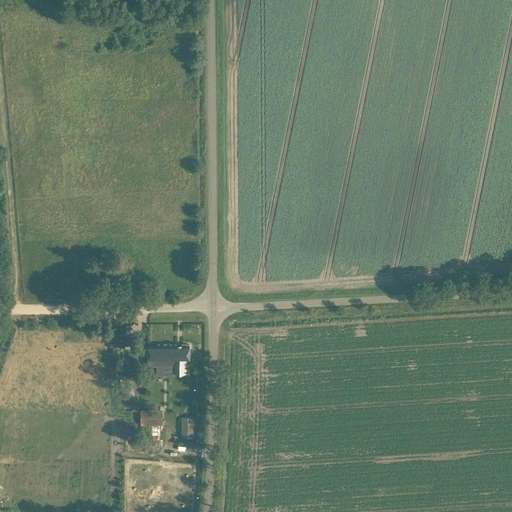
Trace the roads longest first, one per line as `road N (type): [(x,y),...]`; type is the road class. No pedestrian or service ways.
road 1 (unclassified): [(214,308),(212,0)]
road 2 (unclassified): [(214,308),(511,292)]
road 3 (track): [(21,310),(0,47)]
road 4 (unclassified): [(212,511),(214,308)]
road 5 (track): [(159,311),(21,310)]
